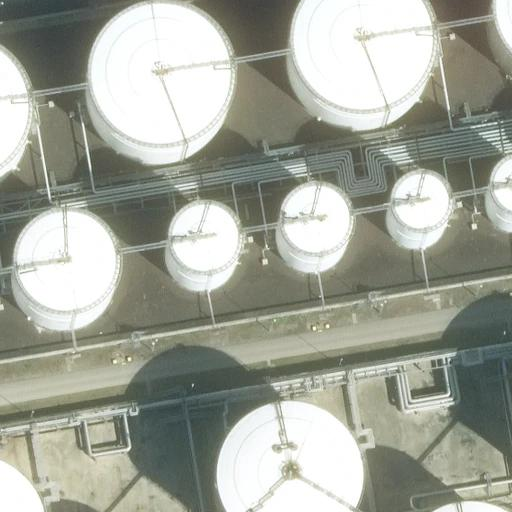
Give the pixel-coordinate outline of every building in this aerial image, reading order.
[(431,74),(432,66),(432,58),(432,50),(430,42),(427,34),(424,27),(420,20),(415,13),(409,8),(403,2),(399,0),(319,0),(318,1),(312,6),(306,11),(301,18),(296,25),(293,32),(290,40),(288,47),(287,56),(287,64),(287,72),(289,80),(292,88),(295,95),(299,102),(304,108),(310,114),(316,119),(323,124),(330,128),(338,130),(346,132),(354,133),(362,134),(370,133),(378,131),(386,129),(394,125),(401,121),(407,116),(413,110),(418,104),(423,97),(426,90),(429,82),(431,74)] [(511,0),(490,0),(488,4),(486,13),(484,22),(484,31),(485,39),(487,48),(491,56),(495,64),(500,71),(506,78),(511,82),(511,0)] [(228,110),(229,102),(229,94),(229,85),(227,77),(224,70),(221,62),(217,55),(212,49),(206,43),(200,38),(193,33),(186,30),(178,27),(170,25),(162,24),(154,24),(146,24),(138,26),(130,29),(122,32),(115,36),(109,41),(103,47),(98,53),(93,60),(90,67),(87,75),(85,83),(84,91),(84,99),(84,107),(86,115),(89,123),(92,130),(96,137),(101,144),(107,150),(113,155),(120,159),(127,163),(135,166),(143,168),(151,169),(159,169),(168,168),(176,167),(183,164),(191,161),(198,156),(204,151),(210,146),(215,140),(220,133),(224,125),(226,118),(228,110)] [(28,143),(29,135),(29,127),(29,119),(27,111),(24,103),(21,96),(17,89),(12,82),(6,76),(0,71),(0,187),(4,185),(10,179),(15,173),(20,166),(23,159),(26,151),(28,143)] [(485,222),(489,227),(493,232),(498,235),(504,238),(510,239),(511,238),(511,175),(508,176),(503,177),(497,180),(492,183),(488,188),(485,193),(483,199),(482,205),(482,211),(483,217),(485,222)] [(388,240),(392,246),(397,251),(403,254),(410,256),(417,257),(424,256),(430,254),(436,250),(441,245),(445,239),(448,233),(449,226),(448,219),(446,212),(443,206),(438,201),(432,196),(426,194),(419,192),(412,192),(405,194),(399,197),(393,201),(389,207),(386,213),(384,220),(384,227),(385,234),(388,240)] [(277,253),(280,257),(282,262),(286,266),(290,269),(294,272),(299,274),(304,275),(309,276),(314,276),(319,275),(324,273),(328,271),(333,268),(336,265),(339,261),(342,256),(344,251),(345,246),(346,241),(345,236),(344,231),(343,226),(340,222),(337,218),(333,214),(329,211),(325,209),(320,207),(315,206),(310,206),(305,206),(300,207),(295,209),(291,212),(287,215),(283,219),(280,223),(278,228),(276,233),(275,238),(275,243),(276,248),(277,253)] [(166,276),(170,282),(175,288),(182,292),(189,294),(196,296),(204,295),(212,293),(218,290),(224,285),(229,279),(233,272),(235,265),(235,257),(234,250),(231,242),(227,236),(222,231),(215,226),(208,224),(200,222),(193,223),(185,225),(178,228),(172,233),(168,239),(164,246),(162,253),(162,261),(163,268),(166,276)] [(67,333),(76,331),(84,328),(92,323),(98,318),(104,311),(108,304),(111,296),(113,287),(113,278),(112,270),(109,261),(105,254),(100,247),(93,241),(86,236),(78,233),(69,231),(61,230),(52,231),(43,234),(36,238),(29,243),(22,249),(17,256),(14,264),(11,272),(10,281),(11,289),(13,298),(16,306),(21,313),(27,320),(34,325),(42,329),(50,332),(59,333),(67,333)] [(356,511),(357,511),(358,504),(358,495),(358,487),(356,479),(354,471),(351,464),(346,457),(342,450),(336,444),(330,439),(323,434),(316,430),(308,427),(300,425),(292,424),(284,423),(275,424),(267,426),(259,428),(252,431),(245,435),(238,440),(232,446),(227,452),(222,459),(218,466),(215,474),(213,482),(212,490),(212,498),(212,506),(213,511),(356,511)] [(33,511),(32,508),(27,502),(21,496),(15,490),(8,486),(1,482),(0,481),(0,511),(33,511)]
